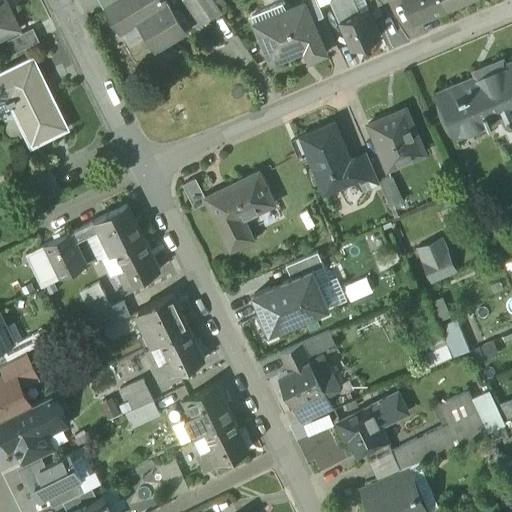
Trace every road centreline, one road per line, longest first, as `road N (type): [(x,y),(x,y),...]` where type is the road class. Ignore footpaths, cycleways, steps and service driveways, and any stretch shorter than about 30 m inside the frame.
road 1 (residential): [(511,11),(149,168)]
road 2 (residential): [(315,511),(149,168)]
road 3 (residential): [(149,168),(60,0)]
road 4 (residential): [(149,168),(0,243)]
